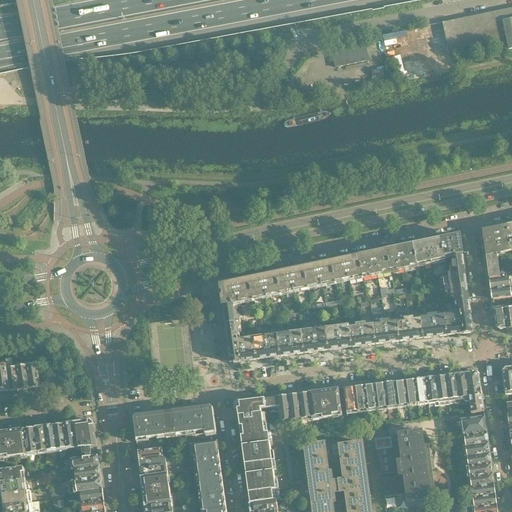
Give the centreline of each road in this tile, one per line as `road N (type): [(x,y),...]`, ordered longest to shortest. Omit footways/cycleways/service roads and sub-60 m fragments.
road 1 (unclassified): [(2,99),(231,104),(260,90),(309,39),(487,0)]
road 2 (secondary): [(511,178),(114,266)]
road 3 (motorway): [(0,56),(296,0)]
road 4 (residential): [(228,388),(486,351)]
road 5 (secondary): [(260,246),(511,191)]
road 6 (residential): [(260,246),(284,258),(468,220)]
road 7 (tertiary): [(73,197),(32,0)]
road 8 (residential): [(486,351),(507,511)]
road 9 (motorway): [(147,0),(0,27)]
road 10 (secondary): [(121,294),(260,246)]
road 11 (residential): [(468,220),(486,351)]
road 12 (residential): [(222,391),(238,511)]
